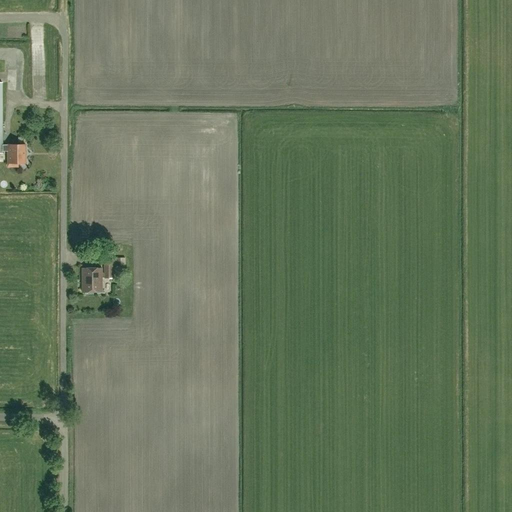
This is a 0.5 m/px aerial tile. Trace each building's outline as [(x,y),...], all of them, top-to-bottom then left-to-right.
[(35,33),(36,65),(49,65),(48,32),(35,33)] [(39,96),(50,95),(49,70),(37,71),(39,96)] [(12,73),(11,82),(19,82),(20,74),(12,73)] [(0,153),(3,153),(3,151),(8,151),(8,165),(17,165),(17,163),(25,163),(25,144),(12,144),(3,145),(2,82),(0,82),(0,153)] [(82,268),(82,292),(102,292),(102,277),(104,277),(104,278),(113,278),(113,266),(116,266),(116,258),(104,258),(104,273),(102,273),(102,268),(82,268)]
